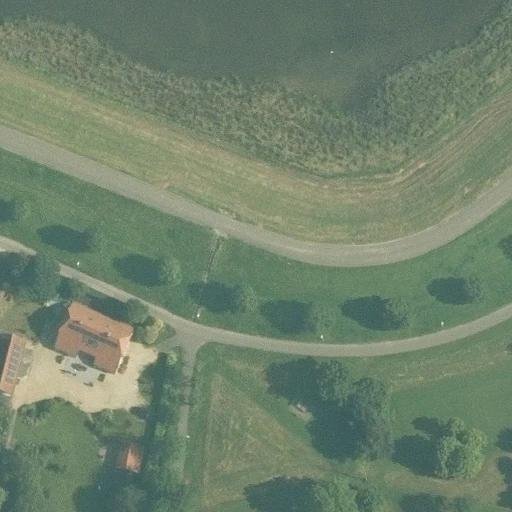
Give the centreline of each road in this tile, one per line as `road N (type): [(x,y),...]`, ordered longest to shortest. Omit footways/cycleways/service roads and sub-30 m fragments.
road 1 (unclassified): [(511,194),(462,233),(417,254),(356,265),(220,226),(0,137)]
road 2 (unclassified): [(511,306),(444,338),(376,348),(270,345),(190,330),(0,242)]
